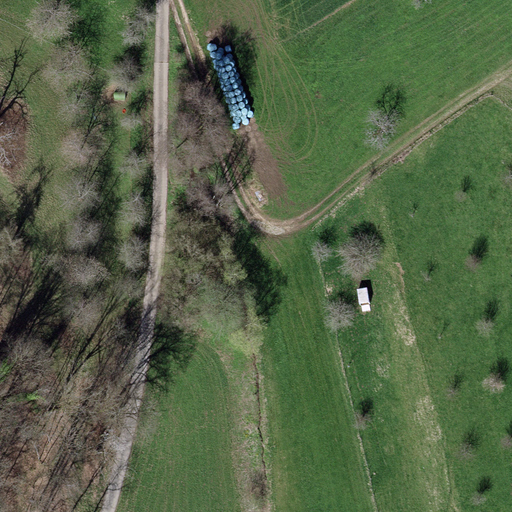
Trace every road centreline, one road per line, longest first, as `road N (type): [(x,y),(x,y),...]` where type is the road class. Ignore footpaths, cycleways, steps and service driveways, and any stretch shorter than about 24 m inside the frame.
road 1 (track): [(511,65),(280,226),(247,223),(190,46),(167,0)]
road 2 (track): [(101,511),(129,402),(153,239),(157,0)]
